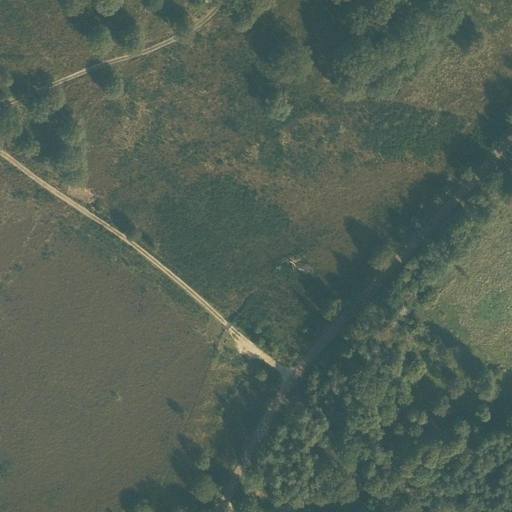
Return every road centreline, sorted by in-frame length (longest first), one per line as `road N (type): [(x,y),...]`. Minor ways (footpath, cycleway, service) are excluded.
road 1 (unclassified): [(218,511),(301,364),(511,138)]
road 2 (track): [(292,376),(124,238),(0,152)]
road 3 (track): [(448,511),(403,483),(293,506)]
